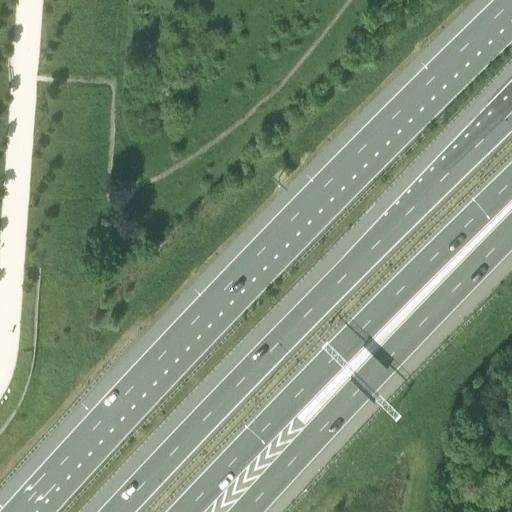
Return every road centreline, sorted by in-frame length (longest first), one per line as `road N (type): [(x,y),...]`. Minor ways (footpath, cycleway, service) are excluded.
road 1 (trunk): [(511,7),(28,511)]
road 2 (motorway): [(511,109),(116,511)]
road 3 (motorway): [(186,511),(511,182)]
road 4 (trunk): [(247,511),(511,230)]
